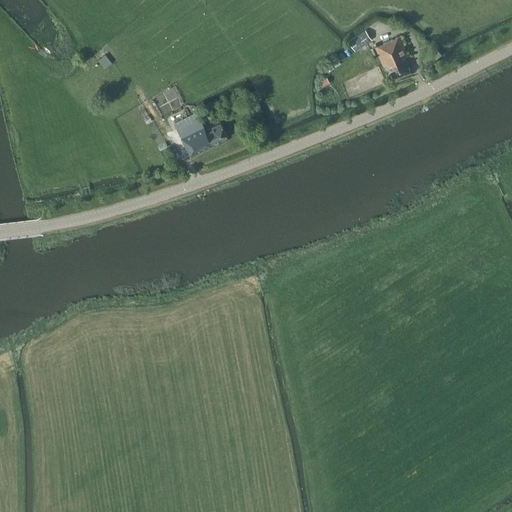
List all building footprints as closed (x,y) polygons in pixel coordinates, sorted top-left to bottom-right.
[(355,51),(372,39),(365,29),(348,41),(355,51)] [(408,55),(400,35),(374,46),(374,47),(377,53),(383,66),(387,64),(392,76),(409,68),(404,56),(408,55)] [(105,67),(113,61),(106,52),(99,58),(105,67)] [(322,87),(330,82),(326,77),(319,81),(322,87)] [(153,95),(163,114),(183,104),(173,84),(153,95)] [(196,111),(190,114),(193,122),(185,126),(181,119),(174,123),(191,156),(213,145),(213,144),(227,137),(221,122),(206,130),(200,118),(196,111)]
